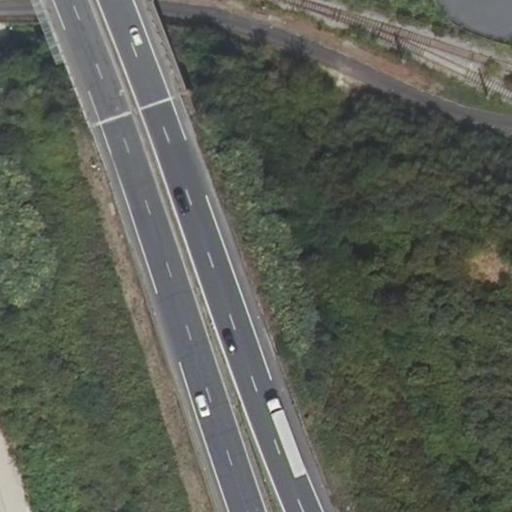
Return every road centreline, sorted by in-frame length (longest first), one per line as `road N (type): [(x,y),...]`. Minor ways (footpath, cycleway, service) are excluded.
road 1 (trunk): [(308,511),(113,0)]
road 2 (trunk): [(74,0),(120,115),(249,511)]
road 3 (track): [(511,125),(485,127),(183,13),(0,12)]
